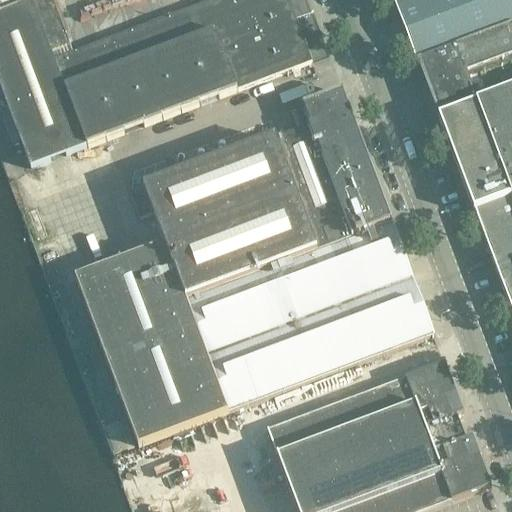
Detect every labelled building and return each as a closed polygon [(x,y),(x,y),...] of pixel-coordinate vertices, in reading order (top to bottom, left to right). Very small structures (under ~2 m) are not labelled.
[(42,0),(0,16),(0,88),(23,149),(31,171),(82,151),(82,150),(61,93),(50,64),(73,55),(51,0),(42,0)] [(0,0),(0,9),(25,0),(0,0)] [(288,0),(220,0),(73,55),(50,64),(61,93),(216,35),(237,92),(312,64),(296,22),(309,17),(304,2),(291,7),(288,0)] [(393,0),(396,8),(418,0),(393,0)] [(511,0),(418,0),(396,8),(418,65),(419,65),(457,51),(511,30),(511,29),(511,0)] [(511,30),(457,51),(465,74),(511,56),(511,30)] [(61,93),(82,150),(237,92),(216,35),(61,93)] [(457,51),(419,65),(428,88),(427,88),(440,123),(476,109),(478,108),(465,74),(457,51)] [(343,96),(303,111),(310,130),(307,131),(314,148),(316,147),(353,242),(392,227),(343,95),(342,96),(343,96)] [(511,95),(478,108),(476,109),(511,199),(511,95)] [(511,202),(511,199),(476,109),(440,123),(450,149),(449,149),(475,216),(511,202)] [(145,192),(130,198),(139,220),(153,214),(166,248),(187,304),(353,242),(316,147),(314,148),(307,131),(276,142),(145,192)] [(511,202),(475,216),(489,253),(493,263),(510,310),(511,310),(511,311),(511,202)] [(353,242),(187,304),(229,417),(430,341),(433,340),(434,342),(435,342),(435,339),(392,227),(353,242)] [(229,417),(187,304),(166,248),(76,282),(140,451),(229,417)] [(140,451),(115,460),(125,486),(440,368),(430,341),(229,417),(140,451)] [(452,402),(161,511),(160,511),(250,511),(464,432),(452,402)] [(477,465),(352,511),(432,511),(452,505),(487,492),(477,465)]
